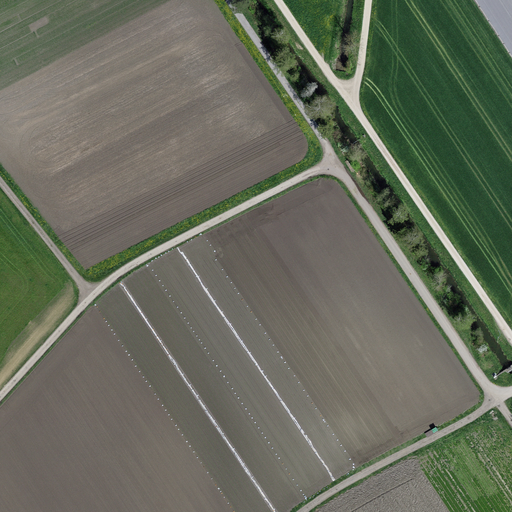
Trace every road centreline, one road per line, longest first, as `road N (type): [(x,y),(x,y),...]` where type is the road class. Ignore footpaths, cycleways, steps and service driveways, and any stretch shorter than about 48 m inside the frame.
road 1 (track): [(498,400),(333,160),(121,271),(0,397)]
road 2 (track): [(511,338),(352,102)]
road 3 (track): [(498,400),(319,495),(303,511)]
road 4 (track): [(333,160),(229,0)]
road 5 (track): [(92,296),(0,178)]
road 6 (track): [(352,102),(280,0)]
